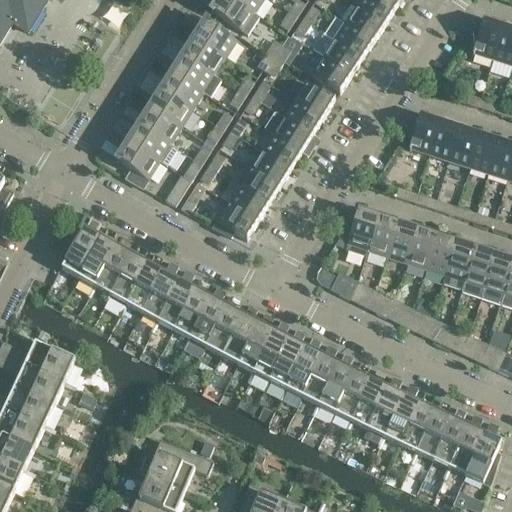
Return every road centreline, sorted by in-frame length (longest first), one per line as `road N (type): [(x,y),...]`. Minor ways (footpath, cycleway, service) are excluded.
road 1 (residential): [(278,285),(458,0)]
road 2 (residential): [(511,410),(278,285)]
road 3 (residential): [(278,285),(56,178)]
road 4 (residential): [(56,178),(161,0)]
road 5 (residential): [(0,317),(56,178)]
